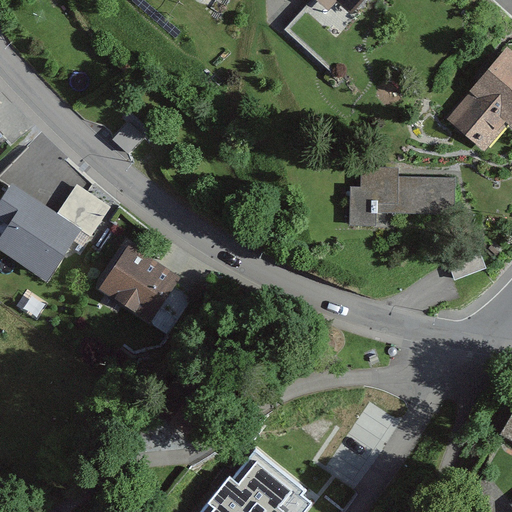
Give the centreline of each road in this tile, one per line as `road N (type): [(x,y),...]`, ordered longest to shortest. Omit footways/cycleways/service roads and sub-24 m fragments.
road 1 (residential): [(0,56),(58,120),(190,232),(259,272),(370,318),(478,344)]
road 2 (residential): [(478,344),(445,370),(357,511)]
